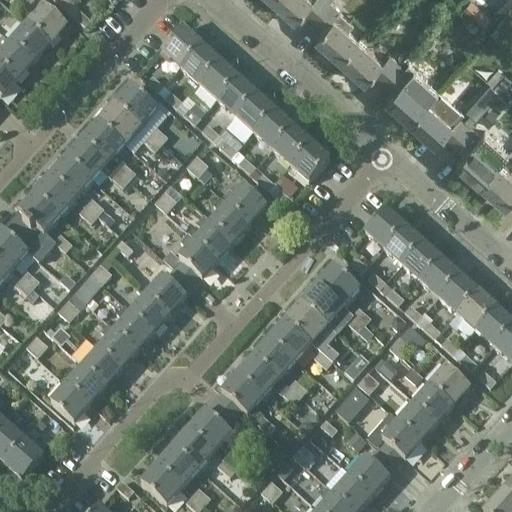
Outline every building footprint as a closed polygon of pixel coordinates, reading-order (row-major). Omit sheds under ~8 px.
[(55,0),(52,4),(61,12),(68,5),(62,0),(55,0)] [(114,0),(98,0),(107,8),(114,0)] [(309,0),(275,0),(297,19),(304,11),(314,20),(330,3),(326,0),(314,0),(312,2),(309,0)] [(482,29),(491,19),(471,0),(462,10),(482,29)] [(340,12),(330,3),(314,20),(325,29),(317,38),(342,60),(357,42),(347,33),(354,24),(340,12)] [(511,28),(511,14),(508,11),(494,27),(505,36),(511,28)] [(66,33),(42,12),(26,29),(50,51),(66,33)] [(71,20),(84,32),(90,25),(77,13),(71,20)] [(479,44),(488,35),(478,27),(470,36),(479,44)] [(50,51),(26,29),(11,46),(10,47),(33,68),(47,53),(50,51)] [(184,34),(163,57),(182,74),(203,51),(184,34)] [(10,47),(11,46),(2,38),(0,40),(0,52),(3,55),(0,57),(0,70),(17,86),(30,72),(33,68),(10,47)] [(357,42),(342,60),(366,82),(374,73),(384,82),(400,65),(389,56),(382,64),(357,42)] [(492,56),(497,50),(491,46),(486,51),(492,56)] [(200,90),(221,67),(203,51),(182,74),(199,89),(200,90)] [(412,122),(438,93),(439,92),(413,71),(410,74),(400,65),(384,82),(395,92),(388,100),(412,122)] [(218,107),(239,83),(221,67),(200,90),(217,105),(218,107)] [(12,92),(17,86),(0,70),(0,103),(1,104),(12,92)] [(146,88),(158,98),(165,91),(153,81),(146,88)] [(258,99),(239,83),(218,107),(237,123),(258,99)] [(132,90),(115,109),(141,132),(158,114),(132,90)] [(469,127),(459,118),(463,114),(438,93),(412,122),(437,144),(444,135),(455,145),(470,127),(469,127)] [(165,105),(177,115),(183,108),(171,98),(165,105)] [(276,116),(258,99),(237,123),(255,139),(276,116)] [(488,106),(469,127),(470,127),(455,145),(465,154),(458,162),(483,184),(498,167),(473,145),(480,137),(477,134),(495,113),(488,106)] [(141,132),(115,109),(99,127),(125,150),(126,150),(135,158),(143,148),(134,140),(141,132)] [(184,121),(195,131),(201,124),(190,114),(184,121)] [(294,132),(276,116),(255,139),(273,156),(294,132)] [(125,150),(99,127),(83,145),(134,191),(134,190),(140,183),(136,179),(125,169),(126,168),(117,160),(125,150)] [(202,137),(213,147),(219,141),(208,131),(202,137)] [(156,132),(150,139),(162,150),(168,143),(156,132)] [(313,148),(294,132),(273,156),(289,170),(292,172),(313,148)] [(155,157),(162,150),(150,139),(143,147),(155,157)] [(134,191),(83,145),(67,163),(93,186),(102,176),(112,184),(123,193),(124,193),(128,197),(134,191)] [(220,153),(232,163),(238,157),(226,147),(220,153)] [(332,165),(313,148),(292,172),(298,178),(311,189),(332,165)] [(197,161),(186,173),(198,183),(209,171),(197,161)] [(93,186),(67,163),(51,181),(77,204),(93,186)] [(239,170),(250,180),(256,173),(244,163),(239,170)] [(511,179),(498,167),(483,184),(508,206),(511,201),(511,179)] [(295,182),(298,178),(292,172),(289,170),(286,174),(295,182)] [(257,186),(268,196),(274,189),(263,179),(257,186)] [(77,204),(51,181),(35,199),(61,222),(77,204)] [(285,190),(275,202),(287,213),(297,201),(285,190)] [(269,212),(246,191),(229,209),(252,230),(269,212)] [(165,196),(154,209),(166,219),(177,207),(165,196)] [(61,222),(35,199),(19,217),(21,218),(20,218),(56,250),(56,249),(54,248),(45,240),(61,222)] [(252,230),(229,209),(220,201),(213,210),(222,218),(213,228),(236,249),(251,232),(252,230)] [(92,204),(86,211),(98,222),(105,214),(92,204)] [(91,229),(98,222),(86,211),(79,218),(91,229)] [(386,214),(365,238),(384,255),(405,231),(386,214)] [(56,250),(20,218),(5,236),(4,235),(3,235),(29,258),(40,267),(56,250)] [(233,252),(236,249),(213,228),(197,245),(221,266),(233,252)] [(423,247),(405,231),(384,255),(403,271),(423,247)] [(29,258),(3,235),(0,238),(0,264),(13,276),(29,258)] [(216,271),(221,266),(197,245),(188,237),(180,246),(189,254),(180,264),(173,258),(167,264),(177,273),(175,275),(194,292),(202,283),(204,285),(216,271)] [(73,251),(61,240),(54,248),(56,249),(66,258),(73,251)] [(134,255),(122,245),(116,252),(128,262),(134,255)] [(442,264),(423,247),(403,271),(421,287),(442,264)] [(349,268),(362,279),(368,272),(356,261),(349,268)] [(0,290),(13,276),(0,264),(0,290)] [(460,280),(442,264),(421,287),(439,304),(460,280)] [(100,269),(90,281),(101,291),(112,279),(100,269)] [(335,272),(319,290),(345,313),(361,295),(336,271),(335,272)] [(194,292),(175,275),(166,285),(164,282),(148,300),(171,320),(187,303),(186,302),(188,299),(194,292)] [(27,276),(21,283),(33,294),(40,287),(27,276)] [(60,284),(71,293),(76,287),(65,278),(60,284)] [(374,278),(368,285),(380,295),(386,288),(374,278)] [(478,296),(460,280),(439,304),(458,320),(478,296)] [(26,301),(33,294),(21,283),(14,291),(26,301)] [(318,292),(303,308),(329,331),(343,315),(345,313),(319,290),(318,292)] [(386,301),(398,312),(405,304),(393,294),(386,301)] [(497,313),(478,296),(458,320),(476,336),(497,313)] [(74,298),(57,317),(69,327),(86,309),(74,298)] [(171,320),(148,300),(132,318),(155,338),(163,330),(171,320)] [(424,319),(436,306),(429,300),(418,313),(424,319)] [(300,311),(287,326),(313,349),(326,334),(329,331),(303,308),(300,311)] [(359,313),(353,320),(365,331),(371,324),(359,313)] [(511,332),(511,326),(497,313),(476,336),(494,353),(511,332)] [(155,338),(132,318),(117,336),(140,356),(145,350),(155,338)] [(358,339),(365,331),(353,320),(346,328),(358,339)] [(397,334),(404,327),(397,321),(393,325),(393,330),(397,334)] [(282,331),(271,344),(297,367),(308,354),(313,349),(287,326),(282,331)] [(441,336),(429,326),(423,333),(434,344),(441,336)] [(140,356),(117,336),(108,328),(100,336),(109,344),(101,354),(123,374),(128,369),(140,356)] [(511,332),(494,353),(511,368),(511,332)] [(368,348),(374,341),(365,333),(359,340),(368,348)] [(36,341),(26,353),(38,363),(48,351),(36,341)] [(400,342),(389,354),(401,365),(412,352),(400,342)] [(458,352),(447,343),(441,350),(452,360),(459,353),(458,352)] [(271,344),(255,362),(281,385),(287,378),(297,367),(271,344)] [(327,349),(321,356),(333,367),(340,359),(327,349)] [(123,374),(101,354),(85,371),(108,392),(110,389),(123,374)] [(326,375),(333,367),(321,356),(314,364),(326,375)] [(477,369),(466,359),(459,366),(471,376),(477,369)] [(353,388),(369,369),(360,361),(344,380),(353,388)] [(255,362),(239,380),(265,403),(273,393),(282,401),(283,400),(294,410),(300,403),(289,393),(281,385),(255,362)] [(390,386),(398,377),(387,367),(386,368),(382,364),(374,373),(390,386)] [(410,382),(413,377),(402,367),(399,371),(402,374),(401,375),(410,382)] [(108,392),(85,371),(68,390),(91,410),(92,409),(108,392)] [(449,372),(432,391),(455,411),(472,393),(449,372)] [(485,376),(478,383),(490,394),(497,386),(485,376)] [(368,377),(357,389),(369,400),(380,388),(368,377)] [(223,400),(216,409),(235,425),(242,417),(243,416),(244,417),(248,421),(269,439),(276,431),(264,421),(265,420),(261,417),(256,412),(265,403),(239,380),(230,390),(222,398),(224,400),(223,400)] [(296,386),(289,393),(300,403),(307,396),(296,386)] [(91,410),(68,390),(51,409),(74,429),(85,417),(91,410)] [(431,392),(416,408),(439,429),(450,417),(454,413),(455,411),(432,391),(431,392)] [(349,430),(370,407),(356,395),(335,418),(349,430)] [(439,429),(416,408),(400,426),(423,447),(439,429)] [(195,429),(190,434),(216,457),(220,452),(232,439),(227,434),(233,428),(235,425),(216,409),(214,411),(209,416),(208,417),(207,416),(206,417),(195,429)] [(13,417),(4,427),(7,429),(11,433),(21,422),(14,416),(13,417)] [(305,425),(301,429),(308,435),(312,431),(305,425)] [(338,435),(326,425),(320,431),(332,442),(338,435)] [(400,426),(384,445),(387,447),(405,464),(405,465),(406,466),(423,447),(400,426)] [(7,429),(0,436),(0,465),(4,469),(25,445),(22,443),(11,433),(7,429)] [(22,443),(25,445),(30,450),(40,438),(32,432),(22,443)] [(177,449),(174,452),(200,475),(203,472),(216,457),(190,434),(177,449)] [(349,447),(359,455),(366,447),(357,438),(349,447)] [(25,445),(4,469),(23,486),(44,462),(43,462),(30,450),(25,445)] [(381,454),(378,457),(397,473),(400,470),(405,465),(405,464),(387,447),(381,454)] [(303,450),(292,462),(277,479),(283,485),(298,468),(304,473),(315,461),(303,450)] [(160,469),(158,470),(184,493),(185,491),(200,475),(174,452),(160,469)] [(230,457),(224,464),(236,475),(243,468),(230,457)] [(378,457),(370,466),(389,482),(397,473),(378,457)] [(361,471),(352,480),(375,501),(384,491),(391,483),(389,482),(370,466),(367,463),(361,471)] [(230,483),(236,475),(224,464),(217,472),(230,483)] [(158,470),(141,489),(167,511),(184,493),(158,470)] [(343,490),(336,498),(350,511),(365,511),(366,511),(375,501),(352,480),(351,481),(345,475),(339,483),(345,488),(343,490)] [(128,503),(134,496),(122,485),(116,492),(128,503)] [(271,486),(260,498),(272,508),(283,496),(271,486)] [(327,491),(320,499),(328,507),(326,510),(323,511),(350,511),(336,498),(327,491)] [(199,493),(192,500),(204,511),(211,504),(199,493)] [(511,511),(511,500),(505,494),(489,511),(511,511)] [(190,511),(203,511),(204,511),(192,500),(185,507),(190,511)]
